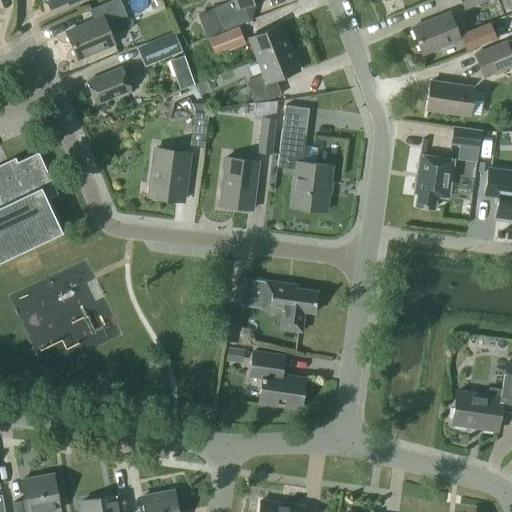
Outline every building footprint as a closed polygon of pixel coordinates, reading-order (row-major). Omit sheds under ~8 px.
[(46,0),(50,9),(71,0),(75,0),(76,1),(78,0),(46,0)] [(107,24),(127,15),(120,0),(111,0),(90,9),(94,20),(67,32),(77,58),(114,42),(107,24)] [(257,0),(233,0),(212,8),(221,31),(251,19),(245,5),(257,0)] [(412,27),(422,53),(460,39),(449,13),(412,27)] [(257,60),(291,47),(282,25),(249,38),(257,60)] [(245,43),(239,26),(208,39),(215,56),(245,43)] [(182,50),(179,45),(174,32),(137,47),(145,66),(182,50)] [(187,32),(182,33),(179,37),(180,42),(184,45),(189,44),(192,40),(191,35),(187,32)] [(511,66),(511,54),(506,40),(475,53),(485,77),(511,66)] [(299,70),(291,47),(257,60),(263,74),(249,79),(247,83),(254,101),(268,99),(281,94),(275,79),(299,70)] [(182,88),(197,83),(186,54),(171,59),(182,88)] [(87,81),(96,103),(131,89),(122,67),(87,81)] [(469,115),(473,87),(431,81),(427,109),(469,115)] [(208,113),(194,111),(190,145),(204,147),(208,113)] [(275,119),(262,118),(258,151),(271,153),(275,119)] [(451,143),(478,147),(481,131),(453,127),(451,143)] [(291,207),(325,212),(331,165),(302,161),(306,132),(282,129),(277,167),(296,169),(291,207)] [(183,200),(189,153),(156,148),(149,196),(183,200)] [(0,261),(62,232),(47,199),(58,194),(38,152),(0,170),(0,261)] [(420,155),(414,192),(418,193),(416,205),(434,208),(436,196),(448,197),(453,160),(420,155)] [(253,209),(259,161),(226,157),(220,205),(253,209)] [(511,219),(511,170),(489,167),(485,195),(499,197),(496,217),(511,219)] [(253,278),(238,276),(234,303),(249,305),(250,302),(262,303),(261,308),(282,311),(280,328),(301,331),(304,311),(314,313),(317,291),(296,288),(297,285),(265,280),(265,281),(253,279),(253,278)] [(242,313),(216,310),(212,338),(238,342),(242,313)] [(253,351),(250,372),(250,375),(262,377),(259,402),(286,406),(286,403),(301,405),(305,378),(281,374),(284,356),(253,351)] [(497,430),(500,410),(511,412),(511,363),(506,363),(502,389),(489,387),(487,395),(457,391),(452,423),(497,430)] [(42,511),(60,509),(53,474),(22,479),(25,500),(13,502),(14,511),(42,511)] [(177,511),(174,490),(142,496),(145,511),(177,511)] [(120,511),(117,494),(82,501),(83,511),(120,511)] [(302,511),(303,507),(261,501),(259,511),(302,511)]
